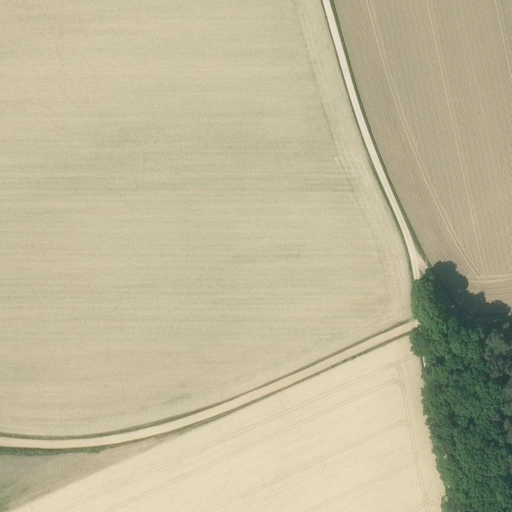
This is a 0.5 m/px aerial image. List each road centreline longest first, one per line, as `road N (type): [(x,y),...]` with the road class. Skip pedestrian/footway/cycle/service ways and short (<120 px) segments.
road 1 (track): [(0,441),(110,441),(201,417),(423,313)]
road 2 (track): [(423,313),(409,242),(365,138),(324,0)]
road 3 (track): [(427,319),(462,511)]
